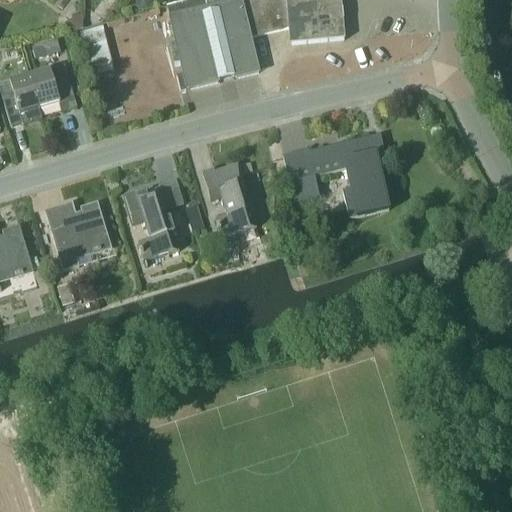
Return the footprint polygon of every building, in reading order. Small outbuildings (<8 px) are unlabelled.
[(148,12),(154,4),(153,0),(137,0),(136,2),(136,9),(141,12),(148,12)] [(345,41),(341,0),(240,0),(240,1),(206,9),(204,0),(194,0),(166,7),(186,92),(219,84),(219,81),(233,77),(234,80),(259,75),(255,55),(254,50),(251,39),(288,30),(290,46),(345,41)] [(82,31),(81,15),(76,16),(72,19),(68,24),(67,29),(67,35),(82,31)] [(103,28),(79,34),(90,78),(114,72),(103,28)] [(65,68),(29,78),(39,111),(59,106),(61,114),(77,109),(65,68)] [(39,111),(29,78),(0,86),(0,93),(11,129),(23,126),(20,117),(39,111)] [(380,170),(388,168),(381,136),(353,143),(353,145),(309,156),(308,151),(282,158),(294,206),(320,200),(315,179),(344,172),(349,191),(342,193),(349,221),(356,220),(390,211),(380,170)] [(221,240),(255,230),(237,169),(215,175),(214,172),(201,175),(210,203),(221,199),(227,218),(216,221),(221,240)] [(159,192),(149,195),(138,198),(136,194),(124,198),(132,226),(144,222),(150,241),(138,245),(144,264),(179,253),(167,212),(184,207),(176,182),(158,188),(159,192)] [(77,263),(112,252),(98,205),(80,210),(81,215),(76,216),(72,205),(44,213),(62,274),(79,269),(77,263)] [(0,289),(0,283),(33,274),(19,228),(2,233),(3,238),(0,238),(0,292),(1,293),(0,289)] [(32,270),(39,268),(36,259),(29,261),(32,270)] [(498,298),(511,290),(511,288),(506,279),(492,287),(498,298)] [(75,305),(69,286),(55,290),(61,309),(75,305)]
